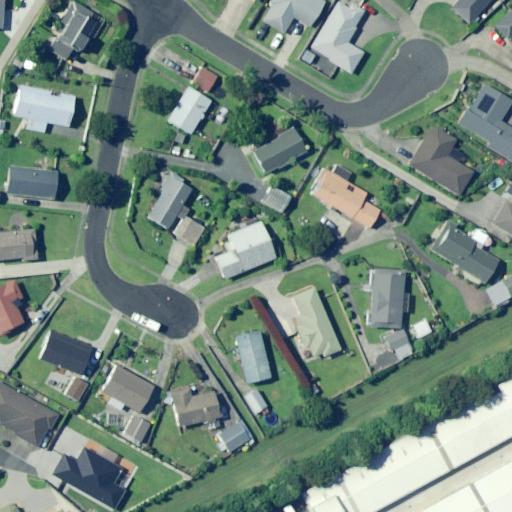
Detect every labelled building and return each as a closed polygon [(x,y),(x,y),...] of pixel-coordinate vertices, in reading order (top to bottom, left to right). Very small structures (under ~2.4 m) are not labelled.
[(271,5),(254,32),(267,40),(274,29),(282,34),(291,18),(308,28),(323,0),(270,0),(269,4),(271,5)] [(361,0),(338,0),(301,62),(329,80),(337,67),(349,74),(362,53),(346,43),(361,17),(354,13),(362,0),(361,0)] [(489,0),(457,0),(450,9),(468,25),(489,0)] [(93,23),(66,7),(52,32),(63,39),(61,42),(77,51),(93,23)] [(511,10),(494,28),(506,41),(510,37),(511,39),(511,10)] [(216,76),(200,67),(191,84),(207,93),(216,76)] [(511,102),(484,85),(472,104),(470,103),(457,125),(487,144),(486,146),(509,161),(511,156),(511,130),(498,122),(511,102)] [(73,96),(18,86),(12,116),(27,119),(25,129),(43,133),(45,123),(67,127),(73,96)] [(177,128),(170,139),(178,144),(185,132),(189,135),(209,101),(187,87),(166,121),(177,128)] [(305,153),(293,129),(282,134),(275,120),(255,131),(262,145),(251,151),(263,175),(305,153)] [(454,141),(431,127),(407,165),(457,196),(472,172),(445,155),(454,141)] [(56,172),(8,166),(4,195),(53,201),(56,172)] [(365,193),(323,169),(315,183),(318,185),(311,196),(368,228),(378,210),(360,201),(365,193)] [(164,184),(155,179),(151,187),(160,192),(145,217),(166,229),(190,188),(169,176),(164,184)] [(270,187),(261,202),(264,203),(258,213),(267,218),(273,208),(281,213),(289,198),(270,187)] [(511,196),(508,203),(504,201),(491,224),(511,236),(511,196)] [(203,228),(184,216),(173,233),(193,246),(203,228)] [(226,236),(228,241),(222,243),(226,253),(213,258),(222,280),(274,258),(259,222),(226,236)] [(498,259),(447,225),(430,251),(480,285),(498,259)] [(0,259),(36,257),(34,230),(0,232),(0,259)] [(403,272),(372,269),(368,322),(399,325),(400,312),(405,312),(407,294),(401,294),(403,272)] [(511,276),(484,291),(492,307),(511,296),(511,276)] [(21,298),(13,280),(0,286),(0,333),(22,323),(12,302),(21,298)] [(340,350),(313,287),(291,297),(298,313),(293,315),(297,325),(293,327),(303,349),(307,347),(311,357),(319,354),(321,358),(340,350)] [(392,350),(397,363),(414,356),(403,328),(381,336),(387,352),(392,350)] [(91,346),(50,329),(38,360),(79,377),(91,346)] [(269,378),(257,331),(233,337),(245,384),(269,378)] [(117,425),(118,411),(122,405),(133,412),(123,435),(140,442),(150,419),(137,413),(152,388),(114,366),(100,392),(109,397),(105,404),(104,424),(117,425)] [(86,384),(73,377),(64,396),(77,402),(86,384)] [(383,511),(511,440),(511,378),(300,496),(308,511),(383,511)] [(55,416),(0,383),(0,426),(36,447),(55,416)] [(189,397),(187,387),(168,391),(176,428),(218,419),(212,392),(189,397)] [(266,407),(255,389),(243,397),(254,415),(266,407)] [(248,440),(238,423),(217,435),(227,452),(248,440)] [(85,439),(62,425),(47,451),(60,458),(50,476),(110,510),(135,466),(124,460),(85,439)] [(511,511),(511,466),(429,511),(511,511)]
